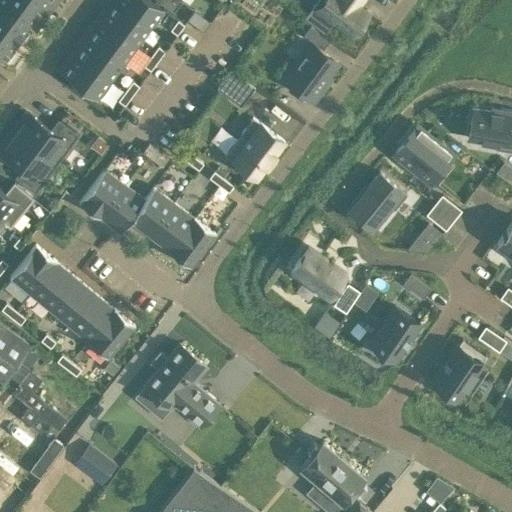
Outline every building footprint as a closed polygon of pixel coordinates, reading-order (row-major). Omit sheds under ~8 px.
[(0,0),(0,3),(29,24),(42,7),(32,0),(0,0)] [(116,0),(116,1),(149,26),(163,9),(150,0),(116,0)] [(159,0),(173,10),(180,0),(159,0)] [(315,7),(308,17),(320,26),(328,16),(332,19),(351,33),(367,12),(357,5),(360,0),(315,0),(312,4),(315,7)] [(149,26),(116,1),(103,19),(136,44),(149,26)] [(29,24),(0,3),(0,30),(16,42),(29,24)] [(171,28),(177,33),(185,23),(178,18),(171,28)] [(136,44),(103,19),(89,37),(123,62),(136,44)] [(303,34),(322,48),(329,39),(319,32),(310,24),(303,34)] [(16,42),(0,30),(0,57),(3,60),(16,42)] [(123,62),(89,37),(76,54),(110,79),(123,62)] [(285,77),(309,95),(336,60),(312,42),(285,77)] [(151,54),(158,59),(165,49),(159,44),(151,54)] [(110,79),(76,54),(63,72),(97,97),(110,79)] [(150,69),(158,59),(151,54),(144,64),(150,69)] [(240,105),(254,86),(231,68),(216,88),(240,105)] [(133,79),(126,89),(132,94),(139,84),(133,79)] [(132,94),(126,89),(118,99),(125,104),(132,94)] [(511,144),(511,109),(500,107),(499,112),(472,108),(467,137),(483,140),(482,144),(495,147),(496,142),(511,144)] [(28,112),(14,131),(56,163),(78,133),(58,118),(50,128),(28,112)] [(252,116),(224,154),(256,177),(265,165),(275,152),(284,139),(252,116)] [(393,152),(430,181),(452,153),(416,124),(393,152)] [(14,131),(0,150),(22,167),(14,177),(35,192),(56,163),(14,131)] [(142,150),(151,158),(157,150),(148,142),(142,150)] [(171,149),(180,155),(185,149),(176,142),(171,149)] [(180,155),(189,162),(194,155),(185,149),(180,155)] [(167,157),(157,150),(151,158),(161,165),(167,157)] [(194,155),(189,162),(198,168),(203,162),(194,155)] [(223,177),(227,172),(219,165),(215,171),(223,177)] [(99,216),(124,183),(103,167),(78,201),(99,216)] [(218,183),(223,177),(215,171),(213,170),(208,176),(218,183)] [(394,209),(407,193),(379,170),(349,207),(370,225),(388,204),(394,209)] [(223,177),(218,183),(228,191),(233,184),(223,177)] [(0,216),(3,218),(10,224),(32,197),(13,182),(5,192),(0,187),(0,216)] [(124,183),(99,216),(100,217),(120,232),(129,220),(128,220),(144,198),(144,197),(124,183)] [(148,235),(173,201),(152,186),(144,197),(144,198),(128,220),(129,220),(148,235)] [(433,203),(453,219),(461,209),(441,193),(433,203)] [(169,250),(194,216),(193,215),(193,216),(173,201),(148,235),(168,249),(169,250)] [(445,228),(453,219),(433,203),(425,213),(445,228)] [(194,216),(169,250),(190,266),(215,231),(194,216)] [(511,252),(511,218),(505,229),(504,228),(501,231),(502,232),(496,241),(511,252)] [(409,240),(423,251),(440,230),(426,219),(409,240)] [(19,248),(26,239),(20,234),(12,243),(19,248)] [(29,292),(56,259),(35,243),(9,275),(29,292)] [(307,245),(291,267),(328,294),(344,271),(307,245)] [(56,259),(29,292),(48,308),(74,275),(56,260),(56,259)] [(409,272),(402,282),(422,297),(430,286),(409,272)] [(48,308),(68,324),(94,291),(74,275),(48,308)] [(347,282),(333,303),(345,311),(359,290),(347,282)] [(511,290),(507,287),(499,297),(511,306),(511,290)] [(86,339),(87,340),(114,307),(113,307),(94,291),(68,324),(87,339),(86,339)] [(0,308),(10,315),(15,309),(5,302),(0,308)] [(394,305),(369,342),(393,359),(418,321),(394,305)] [(114,307),(87,340),(108,357),(134,324),(114,307)] [(24,316),(15,309),(10,315),(19,323),(24,316)] [(0,380),(2,381),(7,373),(17,359),(30,342),(0,320),(0,380)] [(484,326),(477,336),(498,351),(504,340),(484,326)] [(45,332),(40,339),(50,346),(55,340),(45,332)] [(462,337),(431,381),(456,398),(486,354),(462,337)] [(174,403),(199,424),(218,402),(192,380),(206,364),(178,342),(166,356),(159,350),(149,362),(156,368),(144,383),(171,406),(174,403)] [(71,360),(61,353),(56,359),(66,367),(71,360)] [(119,363),(111,358),(104,367),(111,373),(119,363)] [(17,359),(7,373),(18,381),(10,391),(27,405),(19,415),(29,423),(37,413),(57,429),(67,417),(32,390),(41,379),(29,369),(30,368),(27,366),(17,359)] [(71,360),(66,367),(75,374),(80,368),(71,360)] [(5,428),(29,447),(36,439),(12,420),(5,428)] [(52,436),(29,468),(39,476),(63,443),(52,436)] [(299,466),(341,501),(343,500),(347,504),(340,511),(364,511),(368,507),(355,495),(354,497),(349,493),(364,475),(321,439),(299,466)] [(96,462),(90,471),(102,480),(115,463),(90,443),(83,452),(96,462)] [(257,511),(258,511),(193,466),(176,488),(156,511),(257,511)] [(436,476),(425,489),(431,493),(441,480),(436,476)] [(438,501),(430,510),(432,511),(439,511),(444,506),(438,501)]
